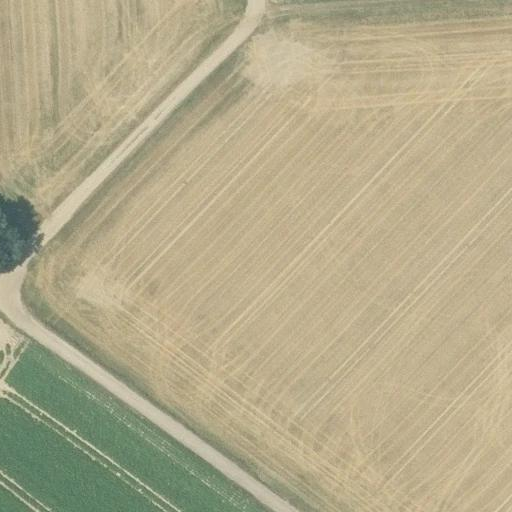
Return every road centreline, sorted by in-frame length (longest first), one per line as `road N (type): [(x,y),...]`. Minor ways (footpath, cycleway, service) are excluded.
road 1 (track): [(0,287),(255,14)]
road 2 (track): [(277,511),(0,300)]
road 3 (track): [(457,0),(255,14)]
